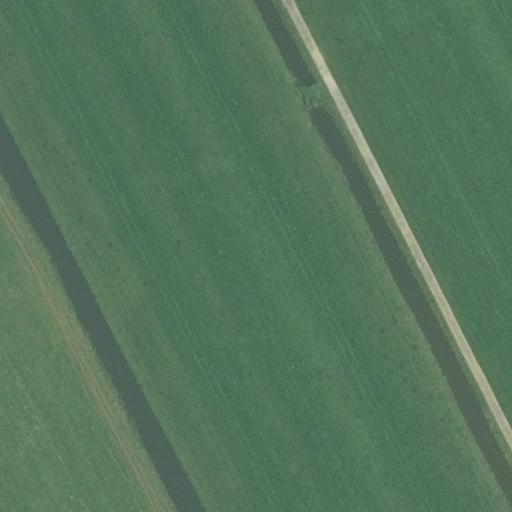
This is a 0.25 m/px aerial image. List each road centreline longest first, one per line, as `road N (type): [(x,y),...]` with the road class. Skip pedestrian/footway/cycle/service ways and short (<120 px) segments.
road 1 (track): [(511,439),(285,0)]
road 2 (track): [(158,511),(0,201)]
